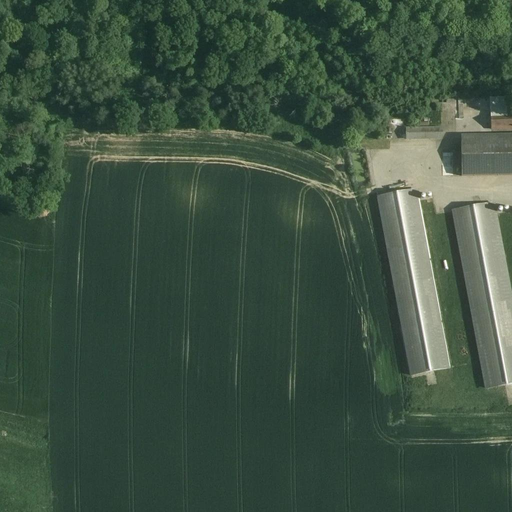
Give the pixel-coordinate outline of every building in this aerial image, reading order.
[(511,109),(506,110),(497,110),(497,116),(490,116),(490,130),(511,129),(511,109)] [(442,129),(405,130),(406,140),(442,140),(442,129)] [(511,143),(461,145),(461,177),(511,175),(511,143)] [(458,177),(458,153),(441,153),(442,177),(458,177)] [(449,369),(414,191),(379,200),(411,377),(449,369)] [(511,384),(511,312),(492,204),(454,212),(487,389),(511,384)]
